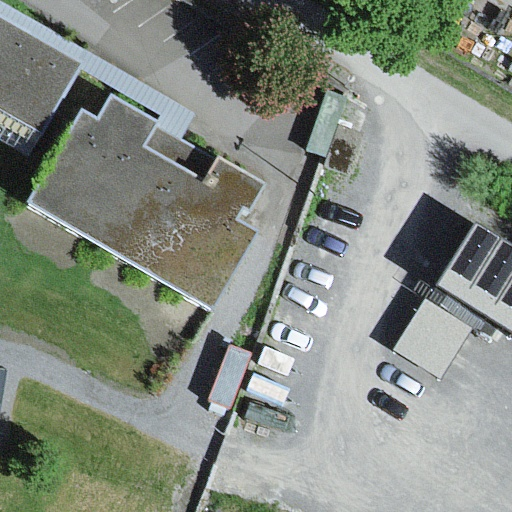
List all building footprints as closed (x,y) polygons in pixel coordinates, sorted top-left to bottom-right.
[(196,119),(0,6),(0,19),(83,67),(79,75),(109,92),(104,99),(155,128),(181,145),(196,119)] [(0,118),(39,141),(79,75),(83,67),(0,19),(0,118)] [(346,101),(325,93),(306,145),(327,153),(346,101)] [(75,119),(27,207),(214,309),(252,240),(230,227),(236,216),(245,221),(262,191),(213,165),(200,190),(140,157),(155,128),(104,99),(89,126),(75,119)] [(39,141),(0,118),(0,146),(27,162),(39,141)] [(361,138),(339,130),(325,169),(347,177),(361,138)]
